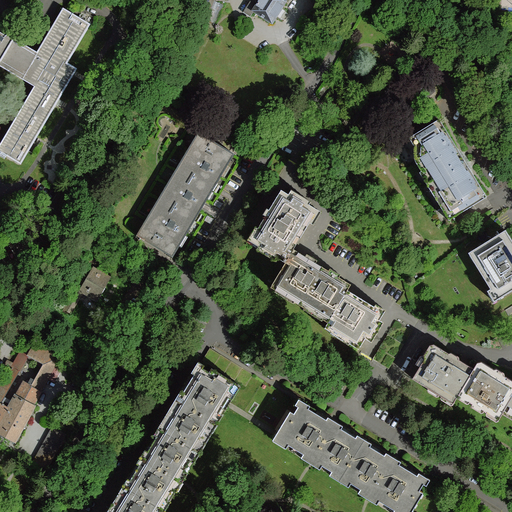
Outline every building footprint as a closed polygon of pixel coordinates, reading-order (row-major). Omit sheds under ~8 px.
[(215,0),(201,0),(190,20),(203,27),(206,21),(214,25),(224,6),(215,1),(215,0)] [(254,12),(258,4),(252,0),(244,13),(251,16),(254,12)] [(261,0),(258,4),(254,12),(272,24),(286,2),(283,0),(261,0)] [(16,38),(0,66),(0,67),(36,89),(0,150),(0,153),(22,167),(79,71),(69,66),(94,23),(67,8),(41,53),(16,38)] [(433,91),(431,89),(427,85),(414,96),(420,103),(433,91)] [(426,172),(432,182),(463,159),(440,121),(418,134),(420,138),(415,148),(415,157),(418,165),(422,170),(426,172)] [(199,133),(177,170),(213,192),(235,155),(199,133)] [(449,210),(454,218),(487,198),(463,159),(432,182),(438,192),(439,199),(443,206),(449,210)] [(213,192),(177,170),(159,199),(195,221),(213,192)] [(282,191),(252,239),(264,246),(261,250),(277,258),(279,255),(288,260),(294,250),(316,214),(305,207),(307,203),(292,194),(290,197),(282,191)] [(195,221),(159,199),(137,237),(174,258),(195,221)] [(224,204),(217,200),(214,205),(221,209),(224,204)] [(214,220),(208,216),(205,221),(211,225),(214,220)] [(511,240),(506,231),(470,253),(498,301),(499,300),(511,291),(511,240)] [(323,268),(294,250),(288,260),(273,285),(301,303),(323,268)] [(137,264),(123,257),(119,264),(132,272),(137,264)] [(111,278),(94,268),(91,272),(88,270),(76,290),(84,294),(97,302),(111,278)] [(323,268),(301,303),(330,320),(348,291),(352,285),(323,268)] [(72,314),(84,294),(76,290),(64,310),(72,314)] [(382,312),(348,291),(330,320),(326,326),(361,347),(368,336),(372,338),(381,323),(377,320),(382,312)] [(511,291),(499,300),(506,310),(511,306),(511,291)] [(381,364),(389,369),(412,331),(396,322),(373,360),(381,364)] [(34,344),(33,348),(57,362),(59,358),(34,344)] [(25,345),(13,364),(12,367),(20,372),(21,373),(30,356),(28,355),(32,349),(25,345)] [(425,360),(413,379),(455,402),(460,394),(474,369),(435,345),(430,346),(424,356),(425,360)] [(44,364),(38,375),(47,380),(48,379),(55,366),(57,362),(33,348),(32,349),(28,355),(30,356),(44,364)] [(1,372),(7,375),(12,367),(13,364),(8,361),(1,372)] [(203,362),(179,400),(214,421),(226,402),(237,383),(203,362)] [(477,363),(474,369),(460,394),(468,399),(467,400),(473,404),(472,406),(473,407),(482,412),(484,412),(485,410),(491,414),(492,412),(500,418),(505,410),(511,397),(511,380),(482,362),(477,363)] [(63,370),(55,366),(48,379),(56,383),(63,370)] [(3,381),(11,385),(20,372),(12,367),(7,375),(3,381)] [(23,384),(19,390),(36,400),(47,380),(38,375),(35,381),(32,379),(28,387),(23,384)] [(0,386),(0,403),(1,404),(11,385),(3,381),(0,386)] [(0,425),(0,433),(15,442),(35,405),(34,405),(36,400),(19,390),(10,409),(7,407),(3,405),(1,404),(0,403),(0,425)] [(214,421),(179,400),(162,429),(197,450),(214,421)] [(281,436),(279,438),(313,459),(335,424),(300,404),(281,436)] [(363,442),(335,424),(313,459),(342,477),(363,442)] [(66,435),(53,427),(34,463),(47,470),(66,435)] [(197,450),(162,429),(144,457),(179,478),(197,450)] [(392,460),(363,442),(342,477),(371,495),(392,460)] [(179,478),(144,457),(127,486),(162,507),(179,478)] [(406,511),(426,480),(392,460),(371,495),(398,511),(406,511)] [(158,511),(162,507),(127,486),(110,511),(158,511)]
